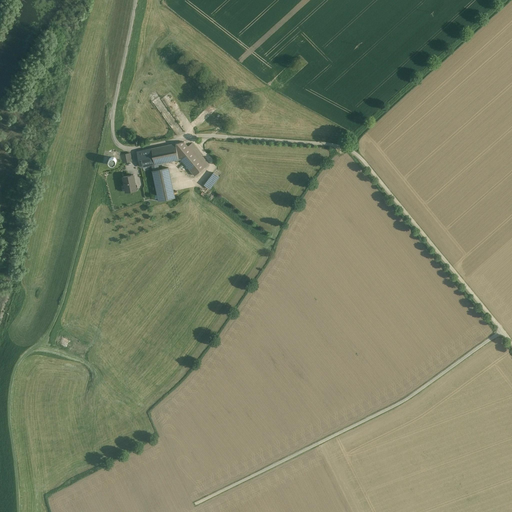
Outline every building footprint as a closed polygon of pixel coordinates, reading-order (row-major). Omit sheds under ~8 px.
[(209,164),(191,143),(187,146),(184,142),(176,143),(178,153),(181,159),(195,176),(209,164)] [(178,153),(176,143),(137,152),(141,167),(152,165),(153,171),(157,170),(155,164),(179,159),(178,153)] [(130,153),(122,155),(123,162),(132,161),(130,153)] [(157,170),(153,171),(158,196),(159,201),(175,197),(168,168),(157,170)] [(205,184),(210,188),(218,177),(214,173),(205,184)] [(134,174),(123,177),(126,192),(136,190),(134,174)] [(69,340),(64,338),(61,344),(66,346),(69,340)]
